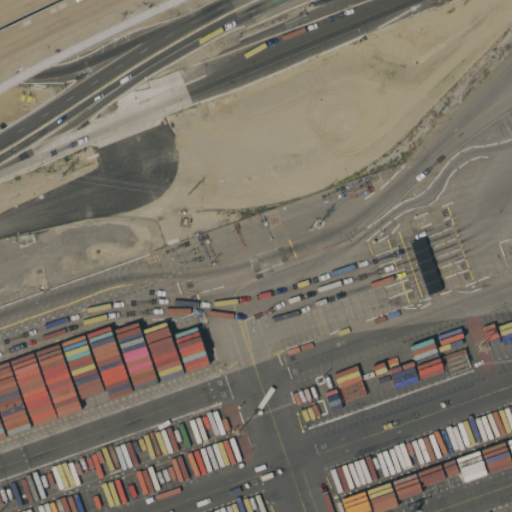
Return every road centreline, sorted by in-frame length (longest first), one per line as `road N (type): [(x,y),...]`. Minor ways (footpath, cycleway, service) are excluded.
road 1 (motorway): [(0,175),(311,48),(372,9)]
road 2 (motorway): [(372,9),(307,22),(115,93),(64,90),(0,72)]
road 3 (motorway): [(0,69),(124,0)]
road 4 (motorway): [(0,47),(111,0)]
